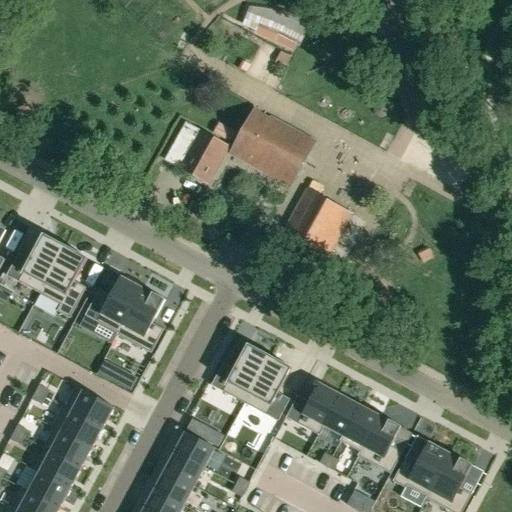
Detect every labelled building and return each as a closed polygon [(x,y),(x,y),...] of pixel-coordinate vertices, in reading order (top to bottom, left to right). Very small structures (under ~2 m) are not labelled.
[(279,34),(259,26),(258,30),(277,38),(296,47),(298,44),(279,34)] [(447,35),(453,50),(472,43),(466,28),(447,35)] [(285,68),(291,56),(282,51),(276,63),(285,68)] [(413,59),(430,111),(454,103),(437,52),(413,59)] [(26,107),(17,110),(23,129),(32,126),(29,116),(26,107)] [(256,111),(233,153),(290,185),(313,143),(256,111)] [(166,160),(207,183),(228,146),(186,123),(166,160)] [(218,123),(212,133),(229,143),(235,132),(218,123)] [(307,190),(285,230),(328,254),(329,254),(336,241),(351,214),(307,190)] [(19,254),(7,276),(40,294),(65,247),(43,235),(30,260),(19,254)] [(65,247),(40,294),(61,305),(57,312),(70,319),(86,288),(75,282),(87,258),(65,247)] [(97,294),(86,316),(118,333),(117,335),(118,336),(143,288),(121,277),(109,300),(97,294)] [(143,288),(118,336),(151,353),(164,330),(153,324),(165,300),(143,288)] [(223,364),(211,386),(245,404),(270,357),(248,345),(235,370),(223,364)] [(270,357),(245,404),(278,422),(290,400),(279,393),(292,368),(270,357)] [(125,372),(118,385),(131,391),(137,379),(125,372)] [(298,396),(286,418),(318,435),(340,394),(319,383),(309,402),(298,396)] [(40,385),(36,392),(46,398),(50,391),(40,385)] [(63,406),(63,407),(104,429),(115,408),(76,387),(66,407),(63,406)] [(36,392),(32,400),(42,405),(46,398),(36,392)] [(340,394),(318,435),(319,436),(324,427),(342,437),(340,441),(341,442),(360,405),(340,394)] [(360,405),(341,442),(360,452),(358,456),(359,457),(381,416),(360,405)] [(63,407),(52,427),(93,449),(104,429),(63,407)] [(381,416),(359,457),(391,474),(403,452),(391,446),(402,427),(381,416)] [(18,425),(14,433),(24,438),(28,431),(18,425)] [(54,429),(43,448),(82,469),(93,449),(52,427),(52,428),(54,429)] [(185,432),(174,452),(205,468),(216,448),(185,432)] [(14,433),(10,440),(20,445),(24,438),(14,433)] [(405,460),(393,482),(406,488),(407,486),(427,496),(426,499),(427,499),(451,454),(429,442),(416,466),(405,460)] [(45,450),(35,470),(71,489),(82,469),(43,448),(43,449),(45,450)] [(174,452),(164,471),(195,487),(205,468),(174,452)] [(325,453),(320,463),(327,467),(333,457),(325,453)] [(451,454),(427,499),(450,511),(462,511),(472,495),(460,489),(473,466),(451,454)] [(333,457),(327,467),(334,471),(340,461),(333,457)] [(22,488),(22,489),(61,509),(71,489),(35,470),(34,470),(39,473),(29,491),(22,488)] [(164,471),(154,490),(185,506),(195,487),(164,471)] [(240,477),(236,485),(246,490),(250,483),(240,477)] [(236,485),(232,492),(242,498),(246,490),(236,485)] [(9,507),(17,511),(59,511),(61,509),(22,489),(11,508),(9,507)] [(154,490),(144,509),(149,511),(181,511),(185,506),(154,490)] [(354,491),(347,505),(360,511),(369,511),(375,503),(354,491)]
